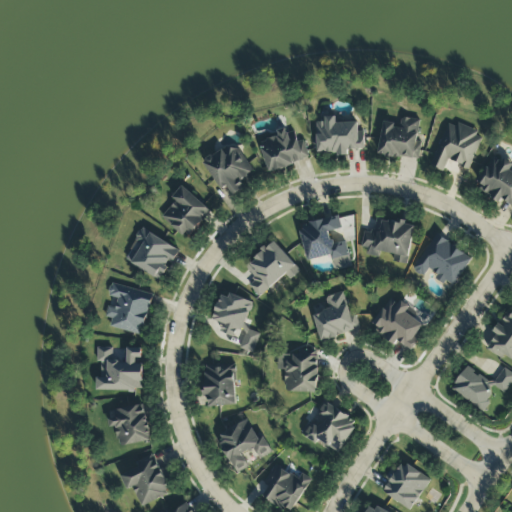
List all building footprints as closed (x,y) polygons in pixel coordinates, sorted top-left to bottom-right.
[(364,150),(363,131),(358,131),(358,122),(336,124),(336,117),(324,117),(324,122),(316,123),(318,155),(348,154),(348,151),(364,150)] [(378,155),(419,160),(421,143),(417,142),(420,121),(401,118),(400,128),(393,127),(394,124),(383,122),(378,155)] [(448,124),(430,167),(443,172),(448,161),(469,170),(483,136),(457,124),(455,127),(448,124)] [(309,160),(303,140),(297,142),(294,132),(287,134),(286,128),(276,131),(278,136),(259,142),(268,173),(309,160)] [(222,191),(227,188),(233,196),(245,188),(240,182),(254,172),(233,143),(203,166),(222,191)] [(511,205),(511,173),(509,172),(511,166),(511,162),(504,158),(502,162),(492,157),(478,183),(484,186),(481,192),(500,203),(501,200),(511,205)] [(211,210),(181,187),(172,199),(175,201),(162,219),(188,240),(211,210)] [(307,262),(331,256),(334,270),(351,267),(346,243),(333,246),(330,232),(339,230),(337,218),(299,226),(307,262)] [(407,265),(415,226),(401,223),(401,224),(376,219),(373,234),(364,232),(360,253),(380,256),(380,253),(394,256),(393,262),(407,265)] [(124,260),(161,281),(179,250),(142,229),(124,260)] [(472,258),(435,235),(413,271),(424,278),(429,270),(437,275),(435,278),(453,288),(472,258)] [(285,276),(290,281),(301,271),(274,242),(245,268),(255,279),(247,285),(259,298),(285,276)] [(109,328),(142,336),(152,294),(111,284),(108,298),(116,300),(114,307),(108,305),(105,318),(112,320),(109,328)] [(320,342),(354,333),(344,292),(325,297),(329,312),(313,315),(320,342)] [(223,324),(220,333),(240,339),(251,301),(230,295),(229,298),(220,295),(212,321),(223,324)] [(412,351),(421,337),(417,334),(423,325),(406,313),(409,309),(390,297),(373,325),(377,327),(374,332),(395,346),(397,342),(412,351)] [(486,349),(511,364),(511,363),(511,311),(509,310),(486,349)] [(260,334),(247,329),(239,349),(253,354),(260,334)] [(96,391),(143,392),(143,362),(142,362),(142,349),(127,349),(127,362),(112,362),(112,349),(99,348),(98,372),(107,372),(107,379),(96,379),(96,391)] [(285,393),(317,393),(318,353),(277,353),(277,372),(285,372),(285,393)] [(208,407),(236,406),(235,366),(204,367),(205,397),(208,397),(208,407)] [(451,390),(484,412),(490,403),(487,401),(492,394),(486,390),(490,383),(466,367),(451,390)] [(511,382),(511,374),(504,368),(492,386),(504,394),(511,382)] [(301,436),(317,445),(319,442),(338,454),(358,423),(324,401),(316,413),(301,436)] [(150,442),(144,405),(111,410),(116,447),(150,442)] [(272,453),(263,436),(258,439),(248,421),(216,438),(236,474),(249,467),(242,455),(253,449),(259,460),(272,453)] [(120,476),(127,492),(133,489),(141,507),(174,493),(163,469),(160,470),(156,460),(120,476)] [(382,493),(410,511),(431,481),(403,463),(397,471),(392,468),(384,480),(389,483),(382,493)] [(262,497),(284,511),(291,511),(312,480),(301,473),(297,479),(275,465),(263,484),(268,487),(262,497)]
